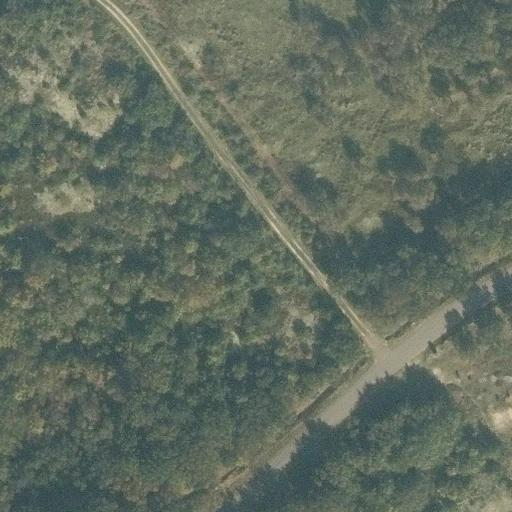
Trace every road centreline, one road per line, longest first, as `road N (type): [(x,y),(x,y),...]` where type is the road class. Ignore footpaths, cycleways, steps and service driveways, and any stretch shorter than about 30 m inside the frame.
road 1 (track): [(96,0),(128,27),(217,155),(389,365)]
road 2 (unclassified): [(229,511),(429,330),(511,279)]
